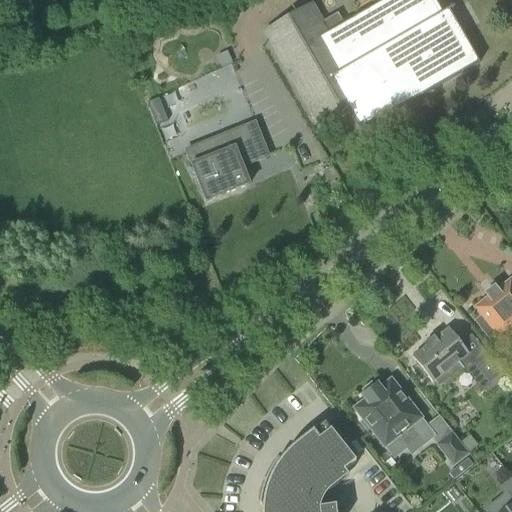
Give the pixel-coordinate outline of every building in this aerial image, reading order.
[(311,6),(266,32),(320,126),(348,109),(362,132),(480,64),(449,10),(433,19),(419,27),(403,0),(387,0),(344,25),(341,20),(337,14),(321,24),(312,9),(311,6)] [(232,64),(227,53),(216,57),(221,69),(232,64)] [(268,158),(254,124),(186,152),(206,203),(249,186),(242,168),(268,158)] [(511,282),(510,281),(497,292),(494,288),(485,295),(488,298),(474,309),(480,317),(473,323),(498,354),(511,343),(511,282)] [(468,355),(448,330),(435,341),(433,339),(424,346),(426,348),(412,359),(417,366),(413,370),(422,381),(426,377),(432,384),(435,381),(439,386),(462,368),(458,363),(468,355)] [(489,385),(501,375),(487,356),(474,366),(489,385)] [(420,420),(390,382),(380,391),(376,387),(362,398),(365,402),(355,410),(363,422),(360,424),(367,434),(371,431),(384,448),(397,438),(411,456),(434,438),(420,420)] [(355,464),(325,425),(295,448),(288,455),(282,463),(278,460),(271,471),(265,482),(261,494),(259,506),(263,507),(263,511),(335,511),(335,508),(318,510),(313,510),(314,504),(316,499),(319,494),(323,489),(328,485),(355,464)] [(453,467),(467,456),(451,435),(437,446),(453,467)] [(511,511),(511,490),(499,501),(507,511),(505,511),(511,511)]
